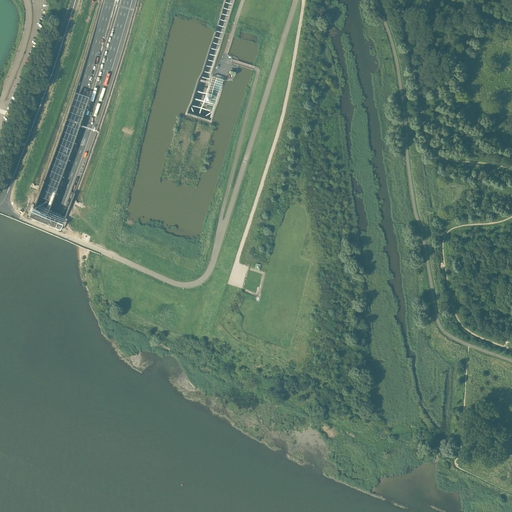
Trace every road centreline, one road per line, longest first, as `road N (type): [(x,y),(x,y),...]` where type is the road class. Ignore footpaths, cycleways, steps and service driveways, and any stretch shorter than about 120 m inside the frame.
road 1 (unclassified): [(31,511),(145,249),(229,0)]
road 2 (unclassified): [(219,241),(206,275),(180,284),(10,209),(9,181),(73,0)]
road 3 (motorway): [(0,351),(78,157),(127,0)]
road 4 (motorway): [(109,0),(61,153),(0,306)]
road 5 (track): [(229,285),(281,128),(302,0)]
road 6 (unclassified): [(219,241),(295,0)]
